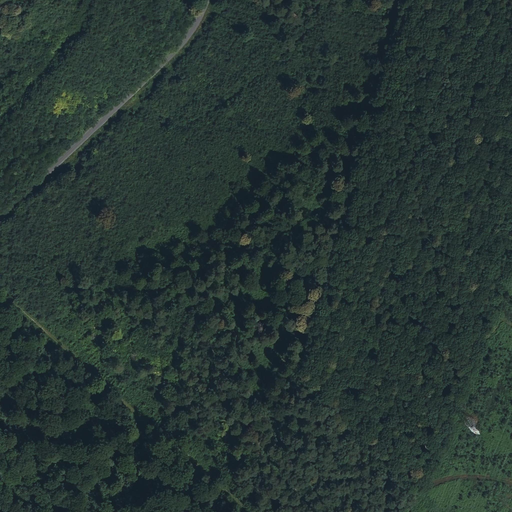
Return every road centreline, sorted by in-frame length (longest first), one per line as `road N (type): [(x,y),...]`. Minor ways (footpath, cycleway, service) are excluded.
road 1 (track): [(398,0),(346,180),(271,361),(377,467),(365,511)]
road 2 (track): [(249,511),(0,292)]
road 3 (tertiary): [(0,215),(169,58),(207,0)]
road 4 (track): [(0,119),(74,34),(84,0)]
